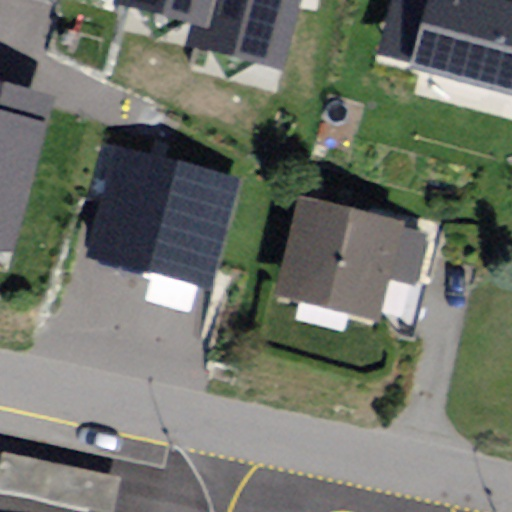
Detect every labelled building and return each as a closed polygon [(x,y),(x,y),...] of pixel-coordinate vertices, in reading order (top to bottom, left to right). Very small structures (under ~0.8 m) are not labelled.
[(115,0),(114,9),(193,31),(208,35),(217,0),(115,0)] [(217,0),(208,35),(193,31),(189,50),(283,76),(303,0),(217,0)] [(389,0),(373,61),(511,98),(511,7),(484,0),(389,0)] [(53,101),(0,86),(0,258),(13,258),(53,101)] [(241,181),(119,147),(87,261),(210,294),(241,181)] [(405,225),(298,200),(273,301),(378,326),(390,284),(415,288),(429,235),(404,229),(405,225)] [(0,447),(0,493),(111,506),(116,461),(0,447)]
